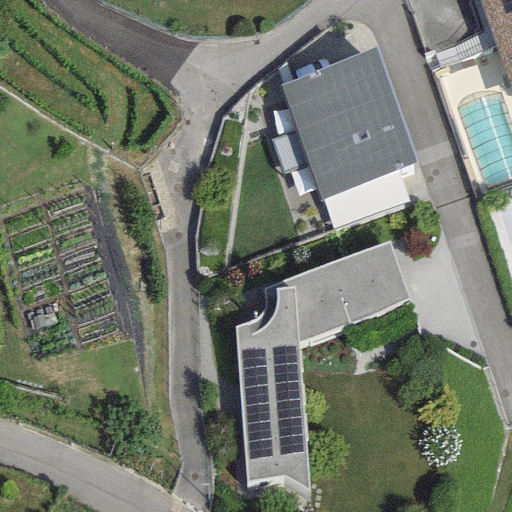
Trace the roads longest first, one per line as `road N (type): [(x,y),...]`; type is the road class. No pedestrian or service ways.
road 1 (residential): [(511,392),(372,0)]
road 2 (residential): [(231,67),(169,55),(64,0)]
